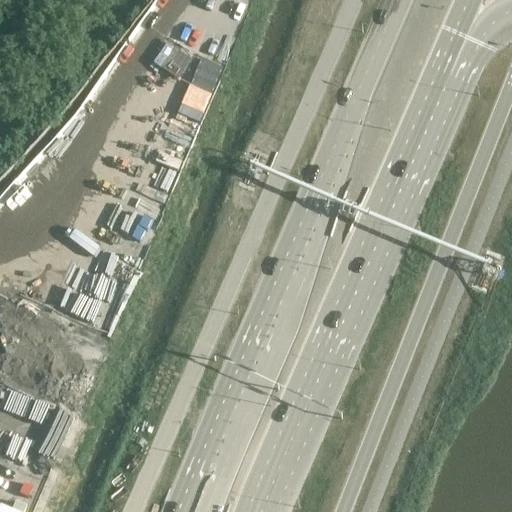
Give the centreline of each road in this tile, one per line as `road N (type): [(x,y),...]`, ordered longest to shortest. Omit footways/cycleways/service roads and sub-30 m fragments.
road 1 (primary): [(397,0),(183,511)]
road 2 (primary): [(250,511),(454,33)]
